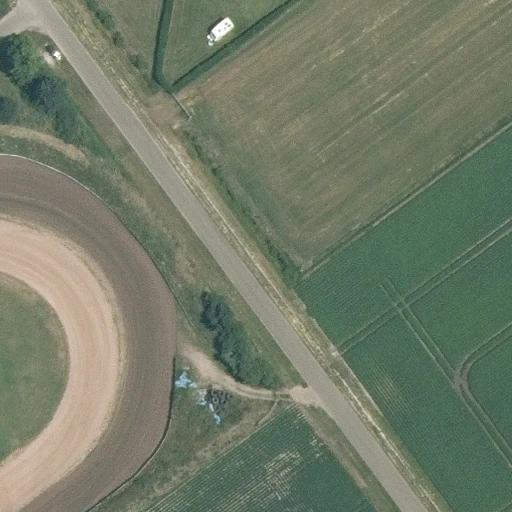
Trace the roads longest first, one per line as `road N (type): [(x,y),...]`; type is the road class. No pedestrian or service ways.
road 1 (unclassified): [(412,511),(32,0)]
road 2 (track): [(325,395),(266,398),(220,384),(154,323)]
